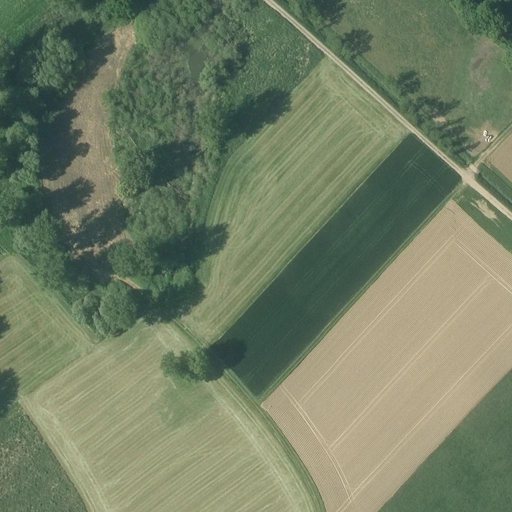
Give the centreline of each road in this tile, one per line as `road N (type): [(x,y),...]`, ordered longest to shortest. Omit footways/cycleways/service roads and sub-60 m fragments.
road 1 (track): [(140,0),(92,91),(99,167),(129,293),(250,407),(294,466),(314,511)]
road 2 (track): [(250,407),(466,175)]
road 3 (track): [(466,175),(277,0)]
